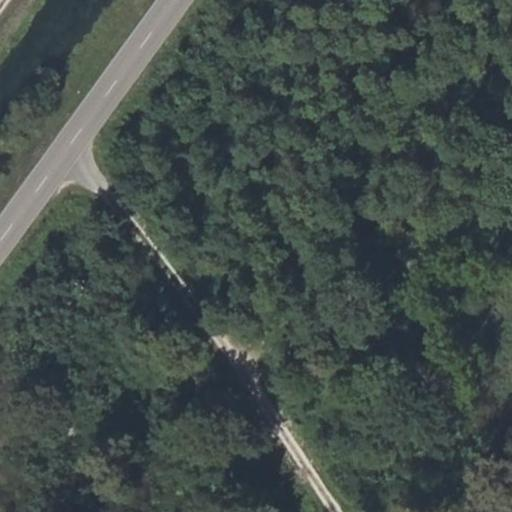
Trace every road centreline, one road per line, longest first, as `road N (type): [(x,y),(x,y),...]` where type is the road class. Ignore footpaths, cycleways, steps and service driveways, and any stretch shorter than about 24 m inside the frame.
road 1 (track): [(339,511),(76,143)]
road 2 (tertiary): [(180,0),(0,248)]
